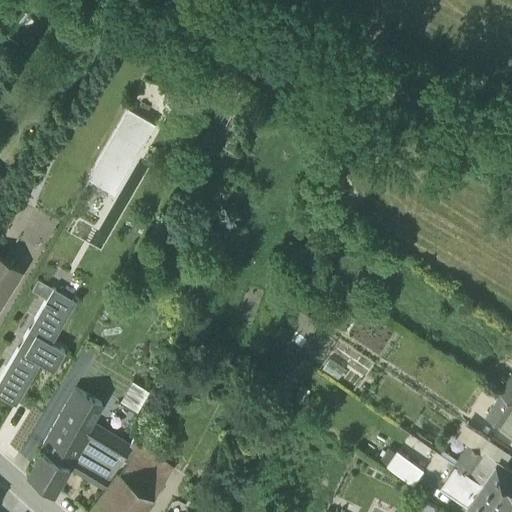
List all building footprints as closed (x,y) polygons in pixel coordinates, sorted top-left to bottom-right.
[(113,193),(154,122),(127,106),(86,177),(113,193)] [(0,304),(22,269),(0,255),(0,304)] [(50,341),(74,300),(52,287),(0,376),(0,394),(14,403),(15,403),(39,361),(52,369),(52,368),(64,349),(50,341)] [(487,384),(498,392),(511,400),(511,370),(508,377),(496,370),(487,384)] [(131,380),(119,400),(136,410),(148,390),(131,380)] [(115,468),(130,442),(93,419),(103,401),(74,385),(26,471),(50,491),(67,467),(101,488),(115,468)] [(511,400),(498,392),(485,414),(499,423),(497,426),(511,434),(510,436),(511,436),(511,400)] [(467,423),(459,436),(467,441),(454,461),(511,501),(511,500),(511,466),(497,456),(496,457),(483,448),(489,437),(467,423)] [(153,496),(173,466),(170,464),(133,437),(130,442),(115,468),(101,488),(86,510),(88,511),(141,511),(154,497),(153,496)] [(423,468),(396,449),(385,465),(412,484),(423,468)] [(454,461),(440,482),(453,491),(452,494),(466,503),(465,505),(475,511),(505,511),(511,505),(510,504),(511,501),(454,461)] [(413,510),(414,511),(437,511),(430,500),(413,510)]
